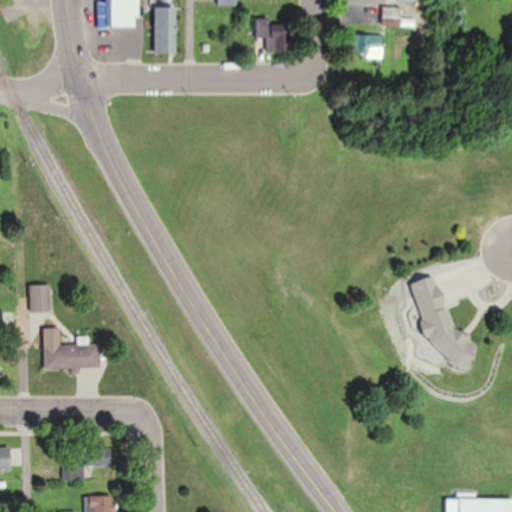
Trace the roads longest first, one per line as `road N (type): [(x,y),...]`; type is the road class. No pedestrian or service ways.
road 1 (secondary): [(334,511),(236,376),(139,219),(80,79),(70,0)]
road 2 (residential): [(307,79),(80,79),(42,92),(0,89)]
road 3 (residential): [(0,412),(141,411)]
